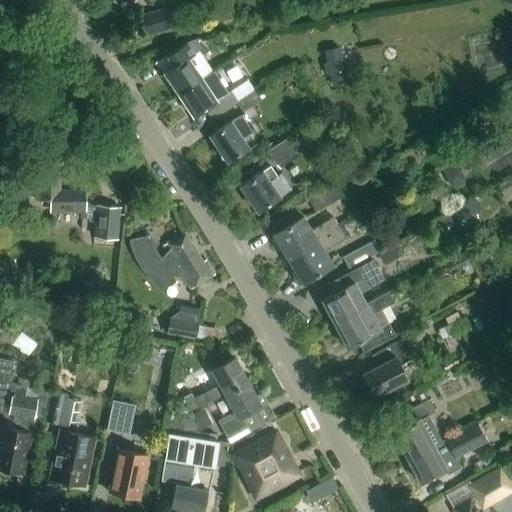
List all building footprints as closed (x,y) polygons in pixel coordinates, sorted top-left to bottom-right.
[(169,8),(138,17),(144,38),(175,28),(169,8)] [(164,73),(179,95),(212,72),(198,51),(201,49),(195,40),(186,44),(170,54),(177,65),(164,73)] [(327,63),(323,64),(326,76),(330,75),(332,85),(348,82),(346,71),(350,70),(347,58),(343,59),(340,48),(324,51),(327,63)] [(212,72),(179,95),(193,117),(206,108),(213,118),(236,102),(238,102),(254,91),(247,81),(230,92),(228,93),(219,81),(213,71),(212,72)] [(255,93),(254,91),(238,102),(243,110),(264,96),(260,90),(255,93)] [(241,139),(251,133),(240,116),(230,123),(210,136),(227,162),(247,149),(241,139)] [(459,141),(473,132),(469,125),(461,130),(457,124),(450,128),(459,141)] [(275,164),(295,151),(286,137),(266,151),(275,164)] [(85,191),(59,191),(59,170),(66,171),(66,155),(60,154),(61,148),(32,148),(31,176),(37,176),(37,181),(35,181),(35,200),(58,200),(58,211),(80,210),(80,218),(96,219),(94,238),(117,240),(120,208),(90,206),(85,202),(85,191)] [(455,163),(441,170),(450,187),(464,180),(455,163)] [(257,212),(278,197),(291,189),(281,174),(277,177),(270,166),(261,172),(261,171),(240,186),(257,212)] [(504,196),(511,191),(511,181),(511,180),(499,186),(504,196)] [(309,200),(315,212),(342,197),(336,185),(309,200)] [(446,215),(457,233),(482,218),(478,211),(482,209),(475,198),(446,215)] [(272,236),(287,260),(340,227),(333,217),(311,230),(302,217),(272,236)] [(340,227),(287,260),(302,284),(333,265),(324,251),(346,237),(340,227)] [(469,248),(473,255),(500,239),(496,232),(469,248)] [(160,259),(154,252),(153,250),(149,238),(132,242),(133,248),(135,253),(137,258),(140,263),(143,268),(146,273),(150,277),(153,281),(157,285),(161,289),(177,268),(190,290),(214,275),(205,261),(202,263),(185,233),(163,247),(173,261),(167,264),(160,259)] [(348,268),(376,253),(370,242),(342,257),(348,268)] [(394,243),(378,253),(383,262),(387,262),(398,256),(399,252),(394,243)] [(444,263),(449,274),(463,268),(457,256),(444,263)] [(366,304),(360,291),(379,281),(369,262),(340,278),(345,288),(321,301),(334,325),(359,311),(358,309),(366,304)] [(84,288),(82,304),(91,305),(93,290),(84,288)] [(388,292),(372,301),(366,304),(358,309),(359,311),(334,325),(347,349),(359,342),(364,350),(391,336),(377,310),(393,301),(388,292)] [(58,339),(62,319),(63,316),(39,310),(36,324),(42,326),(48,337),(58,339)] [(449,339),(470,328),(464,316),(460,318),(457,311),(444,318),(448,324),(443,327),(449,339)] [(134,330),(147,332),(150,317),(137,315),(134,330)] [(170,316),(167,333),(195,339),(199,322),(170,316)] [(130,336),(127,348),(143,352),(145,339),(130,336)] [(400,365),(414,358),(403,338),(379,350),(385,362),(361,375),(373,397),(407,379),(400,365)] [(0,358),(0,411),(2,412),(13,361),(0,358)] [(199,409),(210,403),(225,394),(248,382),(234,358),(212,370),(222,388),(217,391),(215,388),(194,400),(197,405),(199,409)] [(443,368),(437,371),(441,378),(447,374),(443,368)] [(511,380),(502,386),(510,399),(511,398),(511,380)] [(248,382),(225,394),(236,413),(220,422),(228,437),(247,428),(241,417),(260,406),(248,382)] [(89,457),(93,437),(76,434),(78,423),(76,422),(80,402),(66,399),(67,394),(59,393),(59,392),(52,391),(45,421),(63,425),(59,442),(56,441),(53,455),(56,456),(51,479),(83,486),(86,471),(89,471),(92,458),(89,457)] [(186,412),(197,405),(194,400),(191,393),(179,399),(186,412)] [(0,426),(0,469),(23,474),(32,432),(31,432),(38,399),(12,394),(8,413),(15,415),(12,428),(0,426)] [(113,400),(107,429),(129,433),(135,404),(113,400)] [(407,460),(441,442),(427,416),(434,412),(428,400),(404,413),(410,423),(392,432),(407,460)] [(204,408),(188,417),(196,431),(212,423),(204,408)] [(168,434),(182,436),(184,426),(183,415),(170,422),(168,434)] [(454,458),(486,441),(476,423),(441,442),(407,460),(419,483),(445,469),(447,473),(459,466),(454,458)] [(214,466),(218,442),(168,434),(160,481),(176,484),(171,507),(197,511),(202,511),(207,490),(190,487),(193,473),(180,470),(182,461),(214,466)] [(234,456),(245,476),(256,496),(297,474),(275,434),(234,456)] [(152,441),(149,454),(162,457),(164,444),(152,441)] [(227,444),(218,443),(215,466),(224,468),(227,444)] [(511,443),(492,453),(498,463),(511,454),(511,443)] [(139,499),(148,454),(118,448),(108,492),(139,499)] [(480,497),(458,510),(456,511),(455,511),(476,511),(476,510),(511,489),(499,467),(471,483),(480,497)]
